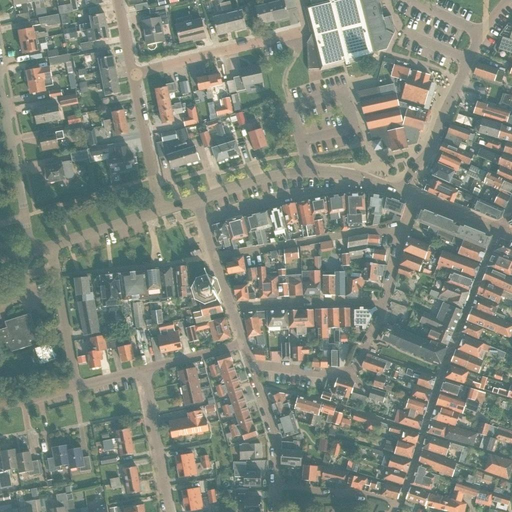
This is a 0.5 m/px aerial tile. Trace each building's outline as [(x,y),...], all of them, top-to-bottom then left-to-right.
[(30,20),(27,3),(26,0),(13,0),(14,5),(22,4),(24,14),(16,15),(17,22),(30,20)] [(260,25),(274,22),(268,0),(263,0),(264,1),(265,1),(266,5),(256,8),(255,4),(248,5),(251,19),(258,17),(260,25)] [(268,0),(274,22),(289,18),(284,0),(274,3),(272,0),(268,0)] [(310,0),(312,6),(304,8),(311,35),(307,43),(307,69),(320,69),(320,71),(345,65),(346,67),(352,66),(351,63),(376,57),(375,53),(387,50),(395,31),(391,16),(384,18),(379,0),(310,0)] [(434,0),(434,1),(456,11),(461,0),(434,0)] [(247,29),(245,21),(251,19),(248,5),(241,7),(242,11),(232,14),(230,10),(232,9),(230,2),(225,3),(232,32),(247,29)] [(135,5),(136,11),(148,9),(147,3),(135,5)] [(213,18),(218,36),(232,32),(225,3),(220,4),(222,12),(223,11),(224,16),(213,18)] [(146,45),(165,41),(162,27),(169,25),(166,12),(150,15),(151,19),(141,21),(146,45)] [(64,14),(60,15),(61,19),(62,24),(66,23),(65,19),(66,18),(69,18),(68,13),(65,14),(64,14)] [(80,25),(81,31),(87,30),(107,26),(105,14),(90,16),(91,23),(80,25)] [(48,24),(48,27),(60,25),(59,15),(39,18),(40,25),(48,24)] [(197,38),(197,41),(206,39),(201,19),(193,21),(193,24),(185,26),(185,23),(176,25),(180,43),(193,40),(193,39),(197,38)] [(92,42),(110,39),(107,26),(87,30),(89,43),(81,44),(82,50),(93,48),(92,42)] [(19,31),(21,42),(45,38),(44,33),(38,34),(38,32),(34,33),(33,28),(19,31)] [(511,32),(510,40),(503,37),(499,49),(511,53),(511,32)] [(40,44),(46,43),(45,38),(21,42),(23,53),(41,50),(40,44)] [(69,54),(59,56),(58,50),(47,52),(50,64),(70,61),(69,54)] [(99,61),(101,72),(116,69),(113,56),(105,58),(103,52),(91,54),(93,62),(99,61)] [(65,72),(72,71),(70,62),(64,63),(65,72)] [(503,84),(507,74),(498,71),(478,64),(473,74),(494,81),(503,84)] [(394,65),(391,77),(406,81),(401,98),(424,105),(427,97),(432,81),(428,80),(430,75),(422,73),(413,71),(413,72),(410,71),(410,70),(394,65)] [(233,78),(239,104),(249,102),(246,90),(245,91),(245,87),(263,83),(259,66),(241,70),(242,76),(233,78)] [(27,71),(29,82),(52,78),(50,67),(41,69),(27,71)] [(116,69),(101,72),(103,84),(118,81),(116,69)] [(220,74),(208,76),(213,98),(218,97),(216,91),(215,91),(214,87),(222,86),(220,74)] [(208,99),(213,98),(208,76),(197,79),(199,91),(207,89),(208,92),(207,93),(208,99)] [(44,87),(53,85),(52,78),(29,82),(31,94),(45,91),(44,87)] [(120,93),(118,81),(103,84),(97,85),(98,90),(104,89),(106,96),(120,93)] [(180,83),(182,95),(188,94),(186,82),(180,83)] [(167,88),(155,90),(158,101),(170,99),(168,91),(176,90),(175,83),(166,85),(167,88)] [(382,148),(391,146),(392,152),(407,148),(407,146),(416,144),(420,130),(423,130),(427,115),(420,113),(422,109),(398,102),(394,84),(357,92),(360,102),(359,102),(368,130),(369,130),(373,142),(372,142),(373,146),(378,150),(382,149),(382,148)] [(49,92),(50,99),(62,97),(61,90),(49,92)] [(60,98),(62,107),(78,104),(76,94),(60,98)] [(101,100),(103,106),(114,103),(113,97),(101,100)] [(216,109),(218,116),(233,113),(230,98),(222,99),(224,107),(216,109)] [(175,106),(171,107),(170,99),(158,101),(160,113),(182,108),(181,103),(174,104),(175,106)] [(511,115),(511,117),(509,116),(510,112),(477,102),(474,113),(511,125),(511,115)] [(39,110),(34,111),(37,123),(43,122),(43,123),(61,119),(58,105),(39,109),(39,110)] [(189,117),(183,118),(185,126),(193,124),(198,123),(197,116),(195,110),(195,107),(191,107),(187,108),(189,117)] [(176,114),(183,113),(182,108),(160,113),(162,124),(174,122),(173,114),(176,113),(176,114)] [(104,124),(105,126),(126,122),(124,111),(112,113),(114,121),(110,122),(110,120),(104,121),(104,124)] [(236,115),(240,126),(245,125),(242,113),(236,115)] [(230,119),(233,128),(239,127),(236,117),(230,119)] [(470,127),(471,119),(455,117),(454,124),(470,127)] [(213,120),(206,123),(208,128),(218,125),(216,119),(213,120)] [(476,128),(478,132),(479,133),(479,132),(497,138),(497,139),(511,143),(511,129),(501,126),(501,125),(483,119),(482,119),(482,120),(478,122),(477,122),(477,123),(476,127),(475,127),(476,128)] [(129,133),(126,122),(105,126),(106,131),(112,130),(112,129),(115,128),(117,136),(129,133)] [(67,125),(68,133),(81,131),(79,123),(77,124),(67,125)] [(249,134),(254,150),(267,146),(262,130),(256,131),(254,123),(251,124),(251,123),(248,124),(248,125),(250,133),(249,134)] [(226,138),(222,124),(218,125),(225,144),(229,158),(240,155),(236,141),(230,143),(228,137),(226,138)] [(224,161),(223,160),(229,158),(225,144),(218,125),(215,126),(220,141),(219,141),(218,142),(218,144),(218,145),(219,145),(219,146),(212,149),(217,162),(218,161),(219,163),(224,161)] [(471,133),(450,126),(448,133),(462,138),(468,140),(468,139),(472,141),(474,136),(470,134),(471,133)] [(94,128),(86,130),(89,148),(97,146),(94,130),(94,129),(94,128)] [(161,134),(163,142),(177,139),(175,130),(161,134)] [(185,131),(177,133),(179,142),(186,164),(193,162),(193,163),(198,162),(197,161),(199,160),(195,147),(188,149),(185,141),(188,140),(185,131)] [(59,148),(57,140),(64,138),(63,132),(49,135),(40,137),(40,138),(39,138),(41,150),(52,148),(52,149),(59,148)] [(208,132),(200,134),(205,148),(212,145),(208,132)] [(462,138),(448,133),(443,143),(458,149),(461,142),(462,138)] [(511,155),(511,145),(507,144),(504,149),(500,148),(501,144),(487,140),(485,146),(503,152),(511,155)] [(178,167),(186,164),(179,142),(174,144),(176,150),(177,149),(178,152),(168,156),(172,169),(174,168),(174,169),(178,168),(178,167)] [(458,149),(443,143),(439,151),(469,165),(473,155),(458,149)] [(93,156),(108,153),(107,145),(91,148),(91,149),(87,149),(87,150),(70,153),(72,162),(89,159),(89,157),(93,156)] [(117,157),(109,158),(112,173),(118,172),(120,172),(125,172),(125,171),(135,169),(133,154),(129,155),(128,147),(115,149),(117,157)] [(477,156),(511,170),(511,156),(503,153),(501,157),(480,148),(477,156)] [(459,167),(461,162),(442,153),(441,156),(439,156),(438,159),(439,160),(438,163),(457,171),(467,176),(468,172),(459,167)] [(57,181),(57,179),(65,177),(68,179),(73,178),(75,175),(74,170),(72,169),(70,161),(62,163),(62,162),(56,163),(56,164),(45,166),(48,183),(57,181)] [(433,176),(459,188),(461,183),(451,178),(455,171),(438,164),(433,176)] [(511,182),(511,171),(500,166),(496,176),(511,182)] [(492,186),(496,177),(481,171),(478,181),(492,186)] [(511,196),(511,193),(511,183),(496,177),(492,186),(491,188),(496,190),(500,192),(501,191),(511,196)] [(424,190),(459,205),(464,194),(458,191),(432,179),(430,180),(428,185),(426,184),(424,190)] [(480,197),(482,192),(470,187),(468,192),(480,197)] [(511,197),(500,192),(496,190),(491,202),(505,208),(511,197)] [(364,194),(346,195),(347,211),(348,230),(362,227),(362,224),(366,223),(364,194)] [(373,225),(379,224),(384,197),(369,194),(368,208),(373,209),(372,214),(376,215),(373,225)] [(504,211),(467,195),(466,194),(464,200),(473,204),(471,210),(497,220),(500,219),(504,211)] [(348,230),(347,211),(346,211),(345,195),(328,197),(330,214),(339,212),(339,219),(340,219),(341,231),(348,230)] [(386,210),(401,216),(405,204),(385,197),(382,215),(384,216),(386,210)] [(325,198),(310,201),(314,222),(316,235),(324,234),(322,220),(321,217),(316,218),(315,214),(327,212),(325,198)] [(297,204),(301,225),(313,222),(309,201),(297,204)] [(283,207),(287,225),(299,222),(295,204),(283,207)] [(290,240),(289,235),(287,225),(285,226),(281,207),(269,210),(274,232),(284,229),(286,241),(290,240)] [(415,220),(438,230),(457,237),(463,240),(486,249),(492,236),(420,208),(415,220)] [(272,227),(268,211),(256,214),(263,245),(268,244),(264,230),(263,229),(272,227)] [(255,231),(259,246),(263,245),(256,214),(245,217),(249,233),(255,231)] [(242,237),(247,236),(243,218),(226,222),(234,250),(238,249),(235,240),(242,237)] [(223,240),(225,247),(228,247),(229,246),(230,246),(228,239),(230,238),(225,223),(221,224),(213,226),(217,241),(223,240)] [(367,245),(368,242),(368,235),(368,234),(348,238),(348,248),(349,248),(349,254),(350,257),(366,254),(367,245)] [(486,249),(463,240),(457,237),(454,236),(452,243),(460,247),(458,254),(481,262),(486,249)] [(404,251),(425,259),(429,246),(409,237),(404,251)] [(494,251),(511,257),(511,244),(499,239),(494,251)] [(318,243),(318,253),(330,252),(330,243),(318,243)] [(200,253),(198,247),(190,249),(192,256),(200,253)] [(292,262),(292,259),(299,258),(298,248),(284,250),(285,264),(292,262)] [(386,251),(367,249),(366,258),(366,263),(378,264),(378,259),(385,260),(386,251)] [(441,265),(475,278),(480,265),(442,251),(438,264),(441,265)] [(511,258),(494,252),(488,266),(511,276),(511,258)] [(350,265),(350,257),(349,254),(342,255),(343,266),(350,265)] [(423,261),(414,257),(403,254),(400,265),(411,268),(420,272),(423,261)] [(242,272),(243,275),(245,274),(245,272),(242,257),(233,259),(234,263),(226,264),(228,274),(239,272),(239,273),(242,272)] [(377,265),(378,264),(366,263),(364,281),(376,282),(376,275),(382,276),(383,266),(377,265)] [(336,296),(344,296),(344,277),(348,277),(349,266),(343,266),(343,265),(341,265),(341,272),(335,272),(323,272),(324,295),(336,296)] [(412,278),(414,270),(400,265),(398,273),(412,278)] [(184,287),(183,285),(187,285),(186,266),(184,267),(182,266),(180,266),(179,267),(176,267),(179,297),(186,296),(185,287),(184,287)] [(257,267),(261,299),(279,297),(278,277),(271,277),(269,277),(269,275),(266,275),(265,267),(257,267)] [(146,271),(150,304),(175,301),(171,268),(146,271)] [(246,270),(248,281),(257,280),(256,268),(246,270)] [(445,272),(451,274),(447,283),(469,292),(474,279),(447,268),(445,272)] [(482,281),(511,293),(511,278),(487,269),(482,281)] [(121,274),(123,300),(121,300),(122,305),(122,303),(125,315),(130,314),(128,299),(133,299),(134,303),(133,303),(136,328),(144,327),(140,303),(140,298),(149,297),(145,271),(135,272),(130,272),(130,273),(121,274)] [(303,296),(320,295),(320,271),(309,271),(309,275),(303,275),(303,296)] [(122,305),(121,300),(119,274),(100,276),(100,277),(97,277),(98,287),(102,287),(104,307),(122,305)] [(286,276),(286,284),(288,284),(289,296),(303,296),(302,275),(286,276)] [(288,284),(286,284),(286,276),(279,276),(279,285),(279,297),(289,296),(288,284)] [(358,289),(362,289),(363,278),(348,277),(346,296),(357,297),(358,289)] [(75,279),(77,295),(83,295),(83,301),(78,302),(84,336),(100,333),(94,299),(93,299),(93,293),(90,293),(88,278),(75,279)] [(205,299),(212,296),(215,290),(213,284),(206,281),(200,283),(197,289),(199,296),(205,299)] [(501,296),(511,300),(511,294),(482,281),(477,294),(498,304),(501,296)] [(445,302),(463,308),(469,292),(447,283),(445,282),(441,294),(432,290),(430,295),(442,300),(444,296),(447,298),(445,302)] [(236,295),(237,301),(255,299),(254,293),(248,294),(247,285),(234,287),(235,295),(236,295)] [(476,296),(472,308),(493,317),(498,305),(476,296)] [(194,313),(195,319),(223,312),(218,300),(200,305),(201,311),(194,313)] [(420,322),(432,327),(441,331),(442,328),(453,333),(462,311),(450,306),(443,303),(436,319),(424,314),(420,322)] [(335,341),(340,341),(340,328),(339,308),(327,309),(328,328),(336,328),(336,331),(334,332),(335,341)] [(351,308),(339,308),(340,328),(352,327),(351,308)] [(371,324),(377,310),(375,308),(352,308),(352,328),(360,328),(360,331),(367,331),(371,324)] [(296,327),(297,335),(301,335),(300,314),(299,314),(299,311),(299,310),(295,310),(294,309),(292,310),(288,311),(288,328),(296,327)] [(302,310),(302,313),(300,314),(301,335),(307,335),(306,327),(314,327),(313,310),(313,309),(309,309),(308,309),(306,310),(302,310)] [(319,332),(319,339),(322,339),(322,349),(328,349),(328,338),(328,328),(327,309),(316,309),(316,329),(321,329),(321,332),(319,332)] [(467,320),(509,338),(511,329),(511,324),(472,309),(467,320)] [(152,319),(153,325),(163,324),(161,310),(151,311),(152,319)] [(263,334),(261,335),(258,319),(267,319),(267,311),(257,312),(244,314),(248,337),(256,336),(258,346),(265,345),(263,334)] [(267,311),(267,319),(267,327),(281,327),(281,329),(288,329),(288,328),(288,311),(267,311)] [(127,318),(122,319),(125,329),(132,327),(130,317),(127,318)] [(9,327),(0,329),(0,338),(3,338),(8,353),(28,347),(26,339),(29,337),(29,336),(41,333),(39,326),(34,327),(32,323),(27,325),(26,326),(26,323),(24,318),(7,323),(9,327)] [(219,341),(231,338),(225,318),(214,321),(209,322),(214,342),(219,341)] [(158,325),(160,331),(174,328),(173,322),(158,325)] [(462,332),(482,341),(482,339),(479,338),(483,329),(466,322),(462,332)] [(431,360),(441,364),(447,347),(431,341),(430,342),(387,324),(386,329),(385,329),(383,335),(381,340),(424,358),(423,360),(430,363),(431,360)] [(187,328),(190,342),(198,341),(195,327),(187,328)] [(428,338),(447,346),(453,333),(442,328),(441,331),(432,327),(428,338)] [(182,349),(178,331),(168,333),(172,351),(182,349)] [(29,337),(26,339),(28,347),(35,344),(36,348),(35,349),(40,365),(56,360),(51,343),(44,346),(43,342),(44,342),(41,333),(29,336),(29,337)] [(161,353),(172,351),(168,333),(157,336),(161,353)] [(110,339),(105,340),(107,350),(112,348),(112,350),(119,348),(122,362),(134,359),(131,345),(129,345),(128,339),(127,335),(110,339)] [(93,352),(87,353),(90,369),(101,367),(100,359),(103,359),(101,351),(107,350),(105,340),(105,339),(104,340),(103,336),(91,338),(93,352)] [(487,355),(488,352),(504,359),(506,353),(464,336),(458,350),(476,357),(478,358),(482,359),(485,354),(487,355)] [(330,351),(330,366),(339,367),(339,351),(339,344),(329,344),(329,351),(330,351)] [(309,347),(304,347),(293,347),(293,361),(304,361),(304,352),(309,352),(309,347)] [(464,368),(470,356),(470,355),(464,353),(455,349),(450,363),(464,368)] [(256,360),(265,361),(264,351),(253,350),(256,360)] [(215,364),(209,366),(211,372),(233,365),(232,362),(233,361),(230,353),(217,358),(219,365),(216,366),(215,364)] [(279,363),(279,354),(270,354),(270,364),(279,363)] [(377,373),(382,375),(385,367),(389,369),(392,363),(387,361),(367,354),(361,367),(377,373)] [(85,356),(77,357),(78,364),(87,362),(86,359),(85,356)] [(470,356),(464,368),(479,374),(483,361),(470,356)] [(320,368),(328,368),(328,357),(322,357),(322,359),(313,359),(313,367),(320,368)] [(218,374),(222,373),(224,379),(236,375),(233,365),(211,372),(213,377),(219,376),(218,374)] [(466,378),(468,372),(450,365),(445,378),(471,386),(473,381),(466,378)] [(178,372),(181,383),(198,379),(195,368),(178,372)] [(417,385),(432,389),(436,378),(408,369),(406,375),(413,377),(414,374),(420,376),(417,385)] [(496,372),(494,378),(504,381),(506,376),(503,375),(503,374),(500,374),(496,372)] [(218,392),(240,385),(236,375),(224,379),(226,385),(222,386),(222,384),(216,386),(218,392)] [(373,386),(383,389),(386,379),(376,376),(373,386)] [(200,390),(198,379),(181,383),(183,394),(200,390)] [(350,392),(352,393),(355,384),(337,379),(334,387),(335,388),(333,393),(348,398),(350,392)] [(462,391),(465,392),(466,387),(444,381),(440,392),(457,397),(459,389),(462,390),(462,391)] [(428,402),(432,390),(408,383),(407,388),(413,390),(411,397),(428,402)] [(230,399),(243,395),(240,385),(218,392),(220,397),(225,396),(225,394),(228,393),(230,399)] [(511,385),(511,386),(508,393),(498,390),(497,394),(507,397),(511,398),(511,385)] [(470,388),(467,398),(475,401),(478,391),(470,388)] [(369,398),(383,403),(386,393),(372,389),(369,398)] [(186,406),(203,402),(200,390),(183,394),(186,406)] [(476,412),(483,392),(478,391),(475,401),(475,402),(466,399),(465,401),(440,392),(436,405),(462,414),(464,408),(476,412)] [(271,392),(268,395),(272,405),(286,400),(285,399),(284,394),(271,392)] [(351,395),(350,399),(357,401),(359,395),(352,393),(351,395)] [(225,412),(246,405),(243,395),(230,399),(232,405),(229,406),(228,404),(223,406),(225,412)] [(298,396),(294,409),(312,413),(310,425),(321,428),(321,416),(319,415),(322,403),(298,396)] [(403,412),(398,410),(395,422),(420,430),(424,417),(423,417),(424,416),(428,403),(407,397),(404,409),(403,412)] [(285,412),(283,404),(286,403),(286,400),(272,405),(275,416),(285,412)] [(326,422),(330,423),(335,407),(324,404),(321,412),(328,414),(326,422)] [(206,413),(216,411),(215,405),(205,407),(206,413)] [(237,419),(250,415),(246,405),(225,412),(226,417),(232,415),(232,414),(235,413),(237,419)] [(444,423),(448,424),(455,426),(459,414),(435,406),(431,419),(444,423)] [(195,412),(197,423),(195,424),(196,433),(209,431),(207,420),(204,421),(202,411),(195,412)] [(276,416),(283,438),(298,433),(291,411),(276,416)] [(332,423),(339,425),(343,414),(335,411),(332,423)] [(195,424),(197,423),(195,412),(187,413),(188,418),(181,419),(184,436),(196,433),(195,424)] [(355,413),(353,419),(368,424),(370,419),(355,413)] [(231,432),(253,425),(250,415),(237,419),(239,425),(236,426),(235,424),(229,426),(231,432)] [(342,418),(340,426),(349,429),(351,421),(342,418)] [(172,438),(184,436),(181,419),(169,421),(172,438)] [(379,427),(380,422),(370,419),(368,424),(366,430),(378,434),(379,427)] [(444,437),(444,436),(445,433),(447,425),(448,426),(448,424),(444,423),(444,424),(430,420),(426,433),(443,438),(444,437)] [(477,434),(484,436),(486,436),(489,426),(480,423),(477,434)] [(254,427),(253,425),(231,432),(233,436),(233,437),(239,435),(238,434),(242,433),(244,440),(258,435),(255,427),(254,427)] [(473,446),(477,434),(448,426),(447,425),(445,433),(444,436),(444,437),(473,446)] [(391,426),(389,431),(402,434),(400,441),(415,445),(419,433),(399,428),(391,426)] [(486,436),(484,436),(483,439),(482,438),(479,448),(485,449),(494,452),(497,440),(511,444),(511,431),(498,427),(497,428),(489,426),(486,436)] [(129,429),(117,431),(118,438),(112,439),(103,441),(104,446),(132,441),(129,429)] [(466,464),(470,449),(463,447),(450,443),(426,436),(422,448),(446,456),(448,448),(462,452),(459,463),(466,464)] [(332,441),(321,439),(318,451),(329,453),(332,441)] [(387,440),(384,449),(395,452),(395,453),(401,455),(411,458),(412,458),(415,445),(400,441),(399,440),(398,443),(387,440)] [(105,452),(114,450),(120,449),(121,456),(134,454),(132,441),(104,446),(105,452)] [(294,441),(293,441),(293,443),(282,442),(282,450),(281,450),(281,464),(301,466),(302,452),(296,451),(297,441),(296,441),(294,441)] [(331,455),(337,457),(340,445),(334,443),(331,455)] [(242,446),(240,446),(240,459),(261,458),(261,444),(242,445),(242,446)] [(353,445),(346,470),(352,471),(353,467),(355,458),(358,446),(357,446),(353,445)] [(61,470),(60,466),(69,465),(69,464),(67,452),(68,452),(67,447),(58,448),(58,447),(52,448),(54,457),(48,459),(50,472),(61,470)] [(75,450),(68,452),(67,452),(69,464),(69,465),(70,469),(80,468),(80,472),(91,470),(89,456),(83,457),(81,448),(75,449),(75,450)] [(12,487),(9,470),(18,469),(16,456),(15,451),(7,452),(7,451),(1,452),(3,462),(0,462),(0,483),(1,489),(12,487)] [(456,464),(422,451),(418,464),(428,467),(440,472),(453,477),(456,464)] [(24,454),(16,456),(18,469),(19,474),(29,472),(29,476),(40,474),(38,460),(31,462),(30,452),(24,453),(24,454)] [(175,457),(177,467),(195,464),(193,453),(175,457)] [(100,458),(101,465),(117,462),(116,455),(100,458)] [(484,471),(508,479),(511,466),(511,461),(490,455),(484,471)] [(385,456),(381,465),(388,467),(407,473),(410,462),(392,456),(391,458),(385,456)] [(254,484),(261,485),(261,472),(246,471),(246,463),(234,463),(234,469),(235,469),(235,476),(244,476),(244,486),(254,486),(254,484)] [(179,478),(197,475),(195,464),(177,467),(179,478)] [(427,472),(428,467),(418,464),(412,484),(424,487),(431,489),(433,483),(437,484),(439,476),(427,472)] [(316,476),(322,476),(322,467),(304,465),(302,480),(316,481),(316,476)] [(124,469),(126,482),(139,479),(137,467),(124,469)] [(348,473),(323,467),(322,479),(345,484),(348,473)] [(388,467),(384,478),(403,485),(407,473),(388,467)] [(363,483),(365,484),(367,480),(350,475),(347,486),(355,488),(355,489),(361,490),(363,483)] [(468,475),(466,483),(472,485),(472,483),(474,477),(473,477),(468,475)] [(141,492),(139,479),(126,482),(128,494),(141,492)] [(402,488),(385,484),(378,482),(376,487),(383,489),(382,495),(398,499),(402,488)] [(491,501),(494,492),(493,492),(493,494),(480,491),(480,490),(479,489),(479,490),(457,482),(456,486),(451,499),(461,502),(463,494),(477,499),(475,502),(490,506),(492,501),(491,501)] [(425,506),(430,494),(410,487),(406,499),(425,506)] [(181,491),(183,502),(201,498),(199,488),(181,491)] [(261,511),(262,507),(260,507),(260,497),(248,497),(248,491),(236,491),(236,503),(244,503),(244,511),(261,511)] [(511,497),(494,492),(491,501),(498,503),(496,508),(506,511),(508,506),(511,497)] [(70,511),(68,501),(67,499),(67,495),(66,493),(56,495),(59,509),(51,510),(51,511),(70,511)] [(425,506),(451,511),(464,511),(466,504),(442,497),(443,497),(437,494),(436,496),(430,494),(425,506)] [(185,511),(186,511),(203,509),(201,498),(183,502),(185,511)] [(24,502),(25,508),(19,509),(19,511),(38,511),(42,511),(41,507),(40,500),(24,502)] [(81,511),(81,509),(75,510),(73,500),(68,501),(70,511),(81,511)]
